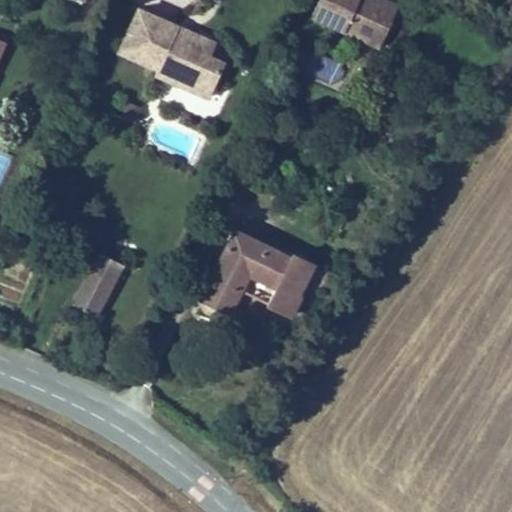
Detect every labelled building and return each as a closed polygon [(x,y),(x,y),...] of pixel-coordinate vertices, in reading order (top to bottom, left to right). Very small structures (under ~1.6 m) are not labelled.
[(50,0),(85,15),(92,0),(50,0)] [(320,0),(312,19),(379,52),(399,11),(376,0),(320,0)] [(207,58),(213,44),(189,33),(187,39),(174,33),(177,28),(137,10),(118,53),(156,71),(154,76),(184,90),(190,76),(212,86),(221,64),(207,58)] [(187,39),(189,33),(177,28),(174,33),(187,39)] [(0,182),(12,159),(0,153),(0,182)] [(292,260),(287,269),(232,237),(187,315),(219,333),(227,320),(216,314),(229,291),(242,298),(251,283),(272,295),(263,311),(285,323),(294,307),(305,314),(325,279),(292,260)] [(104,251),(77,304),(99,315),(125,260),(104,251)]
